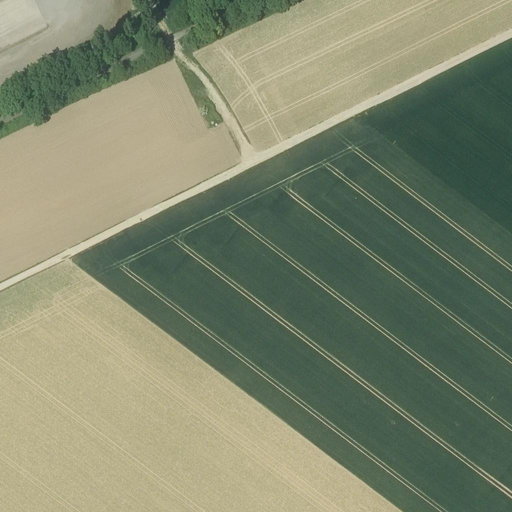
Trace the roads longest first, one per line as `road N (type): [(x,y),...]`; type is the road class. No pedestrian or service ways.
road 1 (track): [(0,287),(511,34)]
road 2 (track): [(143,0),(224,105),(252,162)]
